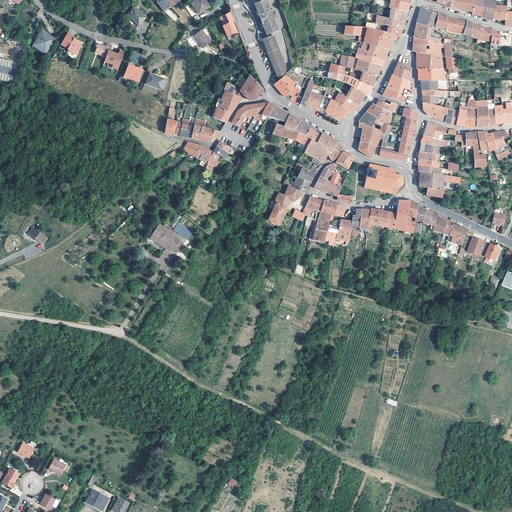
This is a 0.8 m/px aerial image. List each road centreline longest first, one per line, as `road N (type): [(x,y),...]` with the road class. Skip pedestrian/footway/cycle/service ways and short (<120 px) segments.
road 1 (track): [(118,332),(324,446),(477,511)]
road 2 (residential): [(36,0),(93,35),(224,58)]
road 3 (residential): [(159,269),(118,332),(0,315)]
road 4 (residential): [(273,95),(238,106),(214,143),(164,136)]
road 5 (residential): [(412,189),(350,205),(312,192),(321,167)]
